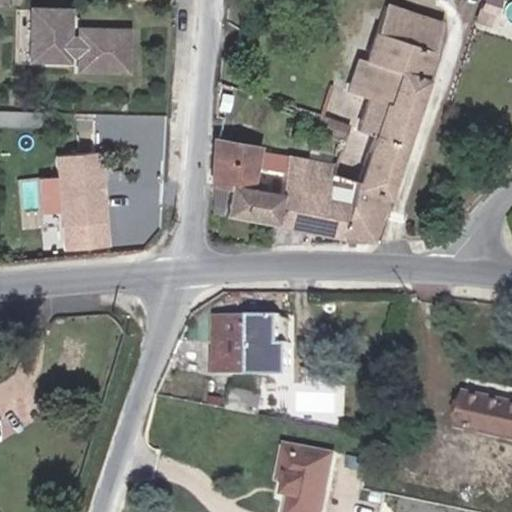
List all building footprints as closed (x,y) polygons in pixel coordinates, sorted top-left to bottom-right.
[(355,181),(343,236),(371,241),(448,0),(384,0),(365,60),(356,58),(346,89),(328,83),(318,113),(345,123),(333,163),(330,172),(355,181)] [(497,15),(501,0),(479,0),(477,9),(497,15)] [(497,15),(477,9),(472,22),(493,29),(497,15)] [(120,80),(121,38),(71,36),(70,45),(61,45),(62,17),(23,16),(22,69),(61,70),(61,62),(69,62),(69,78),(120,80)] [(262,145),(212,137),(210,174),(211,186),(228,188),(224,213),(275,223),(287,155),(261,150),(262,145)] [(101,238),(92,146),(51,149),(57,219),(59,219),(61,241),(101,238)] [(333,163),(321,160),(287,155),(275,223),(343,236),(355,181),(330,172),(333,163)] [(283,317),(215,316),(215,371),(290,372),(292,344),(284,344),(283,317)] [(511,404),(469,394),(462,426),(511,436),(511,404)] [(293,471),(287,496),(292,497),(288,511),(322,511),(336,454),(288,444),(282,468),(293,471)]
